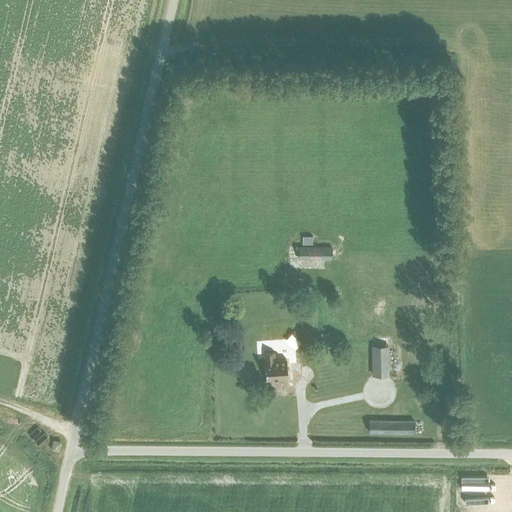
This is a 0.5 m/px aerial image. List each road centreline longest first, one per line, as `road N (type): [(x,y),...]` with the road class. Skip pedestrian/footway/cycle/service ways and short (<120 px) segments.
road 1 (unclassified): [(71,447),(173,0)]
road 2 (unclassified): [(71,447),(511,456)]
